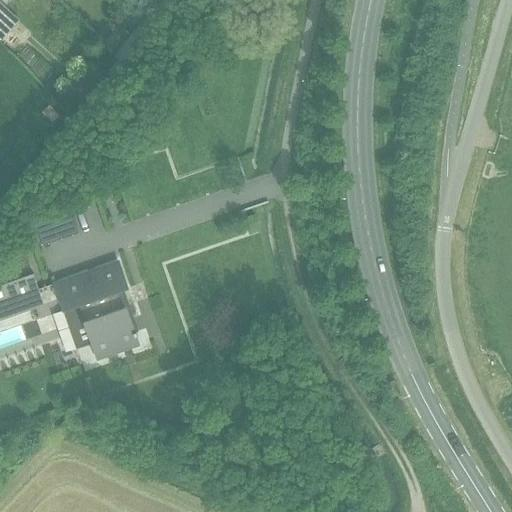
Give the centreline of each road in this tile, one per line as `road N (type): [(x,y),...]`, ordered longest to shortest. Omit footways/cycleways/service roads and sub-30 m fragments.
road 1 (secondary): [(488,511),(402,355),(356,205),(354,91),(369,0)]
road 2 (unclassified): [(511,456),(463,371),(443,285),(448,197),(506,0)]
road 3 (track): [(287,214),(311,302),(410,475),(418,511)]
road 4 (residential): [(317,0),(283,182),(287,214)]
